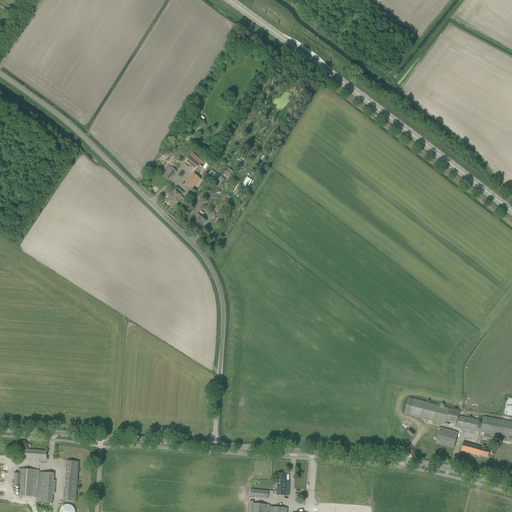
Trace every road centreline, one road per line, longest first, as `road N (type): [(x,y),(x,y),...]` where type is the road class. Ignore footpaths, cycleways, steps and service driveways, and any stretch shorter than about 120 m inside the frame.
road 1 (unclassified): [(214,445),(223,312),(206,259),(81,137),(0,78)]
road 2 (primary): [(227,0),(511,211)]
road 3 (tertiary): [(511,486),(399,459),(214,445)]
